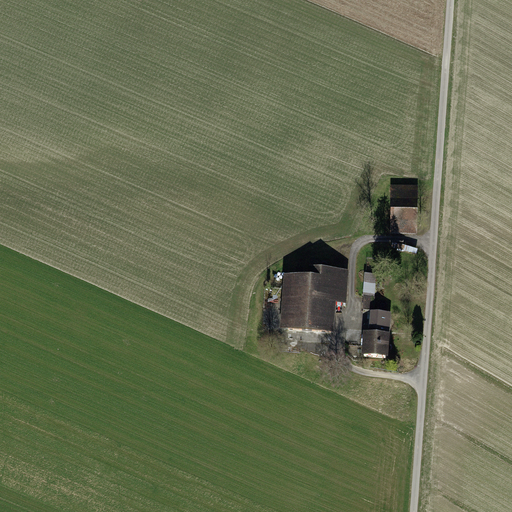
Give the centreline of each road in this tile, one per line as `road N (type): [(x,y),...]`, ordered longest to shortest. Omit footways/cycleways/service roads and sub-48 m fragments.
road 1 (track): [(414,511),(451,0)]
road 2 (track): [(434,245),(375,240),(358,247),(342,355),(348,369),(363,374),(424,381)]
